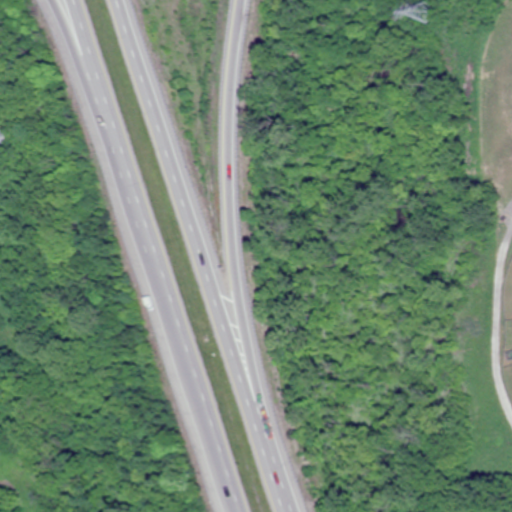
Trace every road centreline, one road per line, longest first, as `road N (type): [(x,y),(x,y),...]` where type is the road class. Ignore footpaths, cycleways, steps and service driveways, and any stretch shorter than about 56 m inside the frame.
road 1 (motorway): [(68,0),(238,511)]
road 2 (motorway): [(287,511),(121,0)]
road 3 (motorway): [(276,474),(235,265),(233,65),(245,0)]
